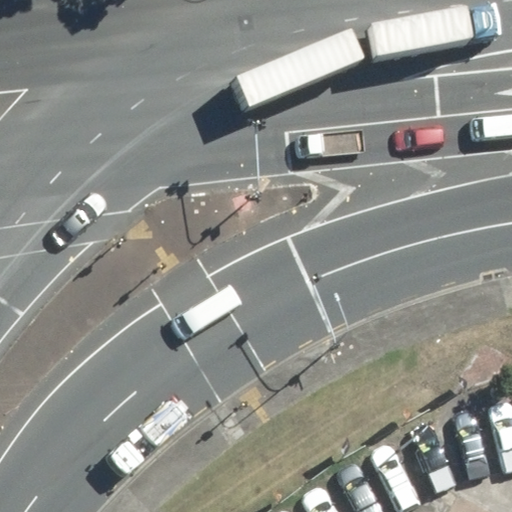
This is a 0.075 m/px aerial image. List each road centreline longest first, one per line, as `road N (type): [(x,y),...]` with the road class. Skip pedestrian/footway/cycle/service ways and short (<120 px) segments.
road 1 (primary): [(511,196),(311,276),(213,329),(81,439),(21,511)]
road 2 (primary): [(511,110),(51,158)]
road 3 (primary): [(112,49),(491,4)]
road 4 (primary): [(51,158),(112,49)]
